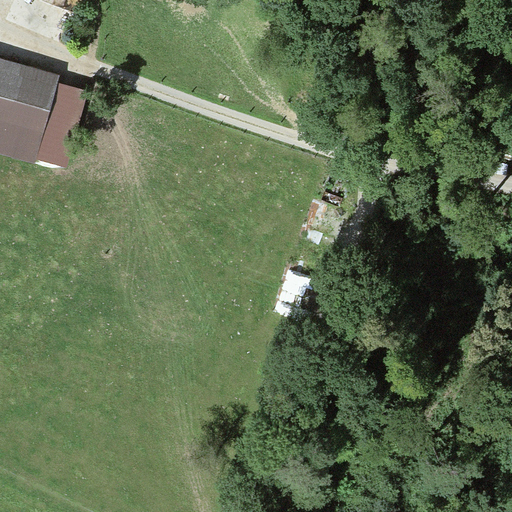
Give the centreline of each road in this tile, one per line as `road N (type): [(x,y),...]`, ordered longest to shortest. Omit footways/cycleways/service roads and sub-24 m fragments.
road 1 (track): [(511,185),(375,160),(242,121),(0,27)]
road 2 (track): [(246,511),(327,319),(375,160)]
